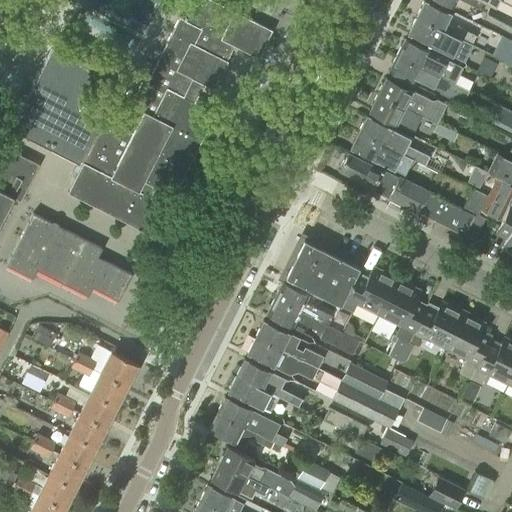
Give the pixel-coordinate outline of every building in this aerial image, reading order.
[(200,140),(211,117),(214,113),(215,113),(216,112),(195,101),(203,84),(214,89),(228,61),(227,60),(234,46),(257,56),(271,30),(233,11),(229,17),(193,0),(185,16),(183,15),(182,18),(178,16),(145,81),(142,79),(128,107),(90,87),(87,60),(52,42),(9,126),(81,163),(66,192),(67,193),(68,191),(96,205),(95,207),(96,207),(97,206),(123,219),(123,221),(124,221),(124,220),(151,233),(150,235),(151,235),(167,205),(166,205),(170,195),(173,197),(173,196),(172,195),(185,168),(187,169),(187,168),(186,167),(199,141),(201,141),(202,140),(200,140)] [(423,0),(415,16),(470,44),(475,35),(455,25),(454,27),(445,23),(449,13),(423,0)] [(477,0),(480,1),(495,8),(498,0),(477,0)] [(511,33),(511,18),(489,7),(483,18),(511,33)] [(470,44),(415,16),(407,33),(463,61),(471,45),(470,44)] [(314,40),(321,26),(321,25),(305,17),(298,32),(314,40)] [(404,38),(396,55),(453,83),(459,71),(461,67),(446,59),(446,58),(430,50),(430,51),(404,38)] [(396,55),(387,71),(413,84),(416,78),(440,90),(440,89),(452,95),(451,95),(464,101),(465,99),(469,91),(453,83),(396,55)] [(376,93),(421,115),(436,123),(445,103),(435,98),(431,100),(385,77),(376,93)] [(421,115),(376,93),(368,110),(413,132),(421,115)] [(365,115),(357,131),(412,159),(423,165),(428,156),(405,144),(409,137),(365,115)] [(456,133),(446,128),(442,136),(452,141),(456,133)] [(404,174),(412,159),(357,131),(349,148),(392,170),(393,169),(404,174)] [(0,221),(12,197),(20,201),(38,164),(16,153),(0,144),(0,221)] [(338,168),(371,184),(369,188),(385,196),(384,197),(414,211),(462,235),(473,214),(347,151),(338,168)] [(486,172),(495,177),(511,184),(511,160),(495,152),(486,172)] [(474,167),(466,182),(478,188),(485,173),(474,167)] [(511,184),(495,177),(486,196),(506,206),(508,202),(511,194),(511,184)] [(494,233),(506,238),(501,248),(511,253),(511,194),(508,202),(509,203),(494,233)] [(499,220),(506,206),(486,196),(479,210),(499,220)] [(32,213),(29,219),(6,265),(32,279),(36,270),(88,296),(92,288),(118,301),(131,274),(97,257),(101,248),(32,213)] [(338,304),(339,305),(358,267),(303,240),(284,276),(338,303),(338,304)] [(358,268),(358,267),(339,305),(351,311),(355,302),(378,314),(397,276),(383,269),(382,271),(372,266),(367,276),(357,270),(358,268)] [(394,335),(407,342),(426,304),(415,298),(419,289),(410,285),(411,283),(397,276),(378,314),(400,325),(394,335)] [(281,281),(273,298),(327,325),(331,316),(304,302),(308,295),(281,281)] [(273,298),(265,314),(291,327),(296,319),(323,332),(319,339),(352,356),(359,341),(341,332),(329,326),(327,325),(273,298)] [(441,301),(438,307),(428,301),(427,302),(426,304),(407,342),(394,335),(392,333),(389,339),(394,342),(387,354),(398,360),(400,361),(405,359),(412,344),(418,347),(423,338),(444,349),(463,310),(451,304),(450,306),(441,301)] [(474,316),(463,310),(444,349),(465,359),(458,372),(469,378),(482,353),(489,337),(491,334),(480,328),(484,322),(474,317),(474,316)] [(262,319),(254,336),(316,367),(322,356),(303,347),(302,351),(294,347),(299,338),(289,333),(262,319)] [(246,352),(283,371),(291,368),(311,378),(316,367),(254,336),(246,352)] [(485,374),(506,384),(511,372),(511,341),(503,337),(500,343),(489,337),(482,353),(469,378),(481,383),(485,374)] [(99,373),(125,386),(137,364),(110,350),(109,352),(101,348),(95,361),(91,368),(99,372),(99,373)] [(95,361),(77,352),(73,360),(91,369),(95,361)] [(243,358),(235,374),(271,393),(282,398),(297,406),(300,398),(279,388),(284,378),(270,371),(243,358)] [(91,369),(73,360),(70,368),(87,376),(91,369)] [(340,380),(377,398),(386,380),(349,361),(340,380)] [(125,386),(99,373),(88,393),(115,406),(125,386)] [(235,374),(226,391),(269,412),(274,404),(278,406),(282,398),(271,393),(235,374)] [(398,408),(340,380),(330,398),(388,427),(398,408)] [(74,402),(57,393),(53,401),(70,409),(74,402)] [(78,413),(105,427),(115,406),(88,393),(78,413)] [(224,396),(216,412),(271,440),(279,424),(224,396)] [(70,409),(53,401),(49,408),(67,417),(70,409)] [(328,407),(322,419),(345,430),(360,438),(366,425),(328,407)] [(440,432),(446,419),(422,407),(416,420),(440,432)] [(68,434),(94,447),(105,427),(78,413),(70,409),(67,417),(74,421),(68,434)] [(244,447),(248,438),(269,448),(272,441),(271,440),(216,412),(207,429),(244,447)] [(54,443),(36,434),(32,441),(50,450),(54,443)] [(57,454),(84,468),(94,447),(68,434),(57,454)] [(412,439),(401,434),(394,450),(405,455),(412,439)] [(50,450),(32,441),(28,449),(46,458),(50,450)] [(253,458),(226,445),(218,461),(297,502),(302,492),(293,487),(294,485),(288,482),(290,479),(263,466),(259,466),(251,462),(253,458)] [(84,468),(57,454),(47,475),(74,488),(84,468)] [(296,477),(319,488),(328,471),(328,470),(305,458),(296,477)] [(294,511),(298,502),(297,502),(218,461),(209,478),(236,491),(240,484),(294,511)] [(15,475),(0,466),(0,480),(0,481),(1,480),(10,485),(11,482),(15,475)] [(11,482),(29,491),(33,484),(15,475),(11,482)] [(37,495),(63,509),(74,488),(47,475),(40,488),(33,484),(29,491),(37,495)] [(464,489),(437,476),(427,495),(454,508),(464,489)] [(29,491),(11,482),(10,485),(7,490),(25,499),(29,491)] [(207,483),(198,499),(222,511),(239,511),(238,511),(242,503),(233,498),(234,497),(207,483)] [(436,511),(441,503),(401,484),(394,497),(423,511),(436,511)] [(61,511),(63,509),(37,495),(28,511),(61,511)] [(222,511),(198,499),(192,511),(222,511)]
